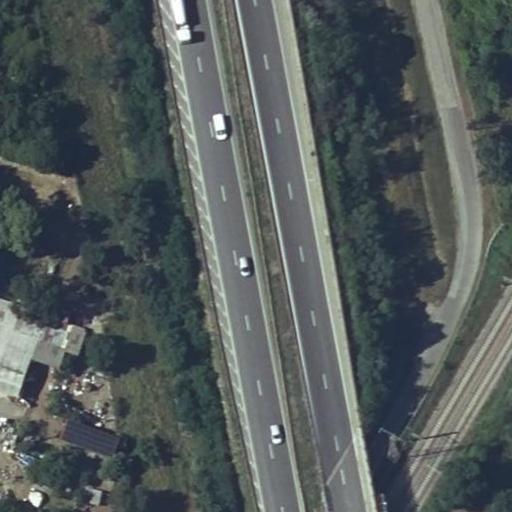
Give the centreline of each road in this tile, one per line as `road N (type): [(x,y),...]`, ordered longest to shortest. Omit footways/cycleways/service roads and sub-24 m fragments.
road 1 (unclassified): [(335,511),(424,367),(467,263),(462,169),(424,0)]
road 2 (motorway): [(186,0),(281,511)]
road 3 (motorway): [(347,511),(253,0)]
